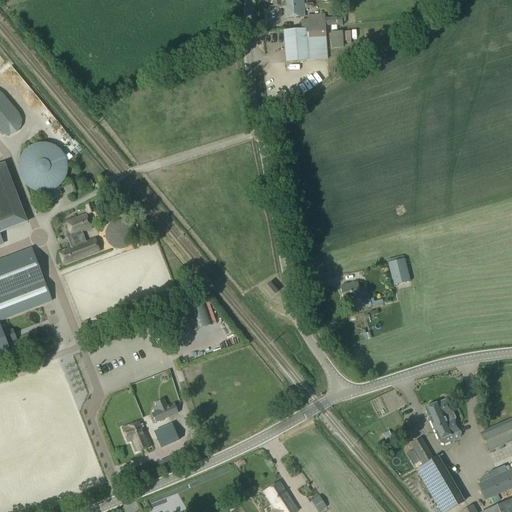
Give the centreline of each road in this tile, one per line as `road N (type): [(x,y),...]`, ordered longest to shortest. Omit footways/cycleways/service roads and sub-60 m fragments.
road 1 (unclassified): [(343,397),(292,314),(248,67),(250,0)]
road 2 (unclassified): [(93,511),(343,397)]
road 3 (unclassified): [(343,397),(461,360),(511,354)]
